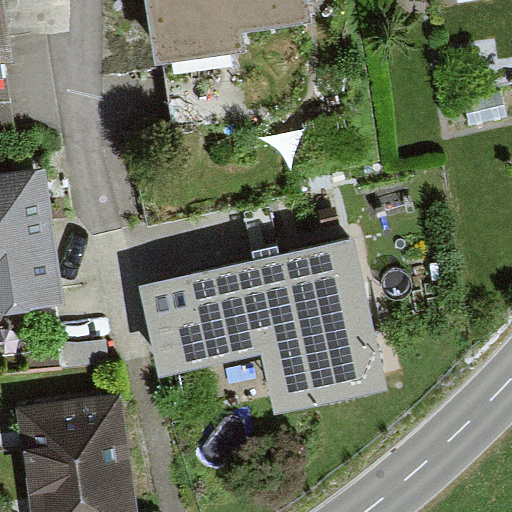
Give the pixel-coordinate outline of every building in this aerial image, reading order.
[(5,0),(0,0),(0,28),(10,27),(5,0)] [(143,0),(152,54),(234,41),(228,0),(143,0)] [(29,171),(0,175),(0,285),(44,279),(29,171)] [(354,226),(139,275),(159,363),(263,339),(276,395),(387,370),(354,226)] [(139,511),(122,386),(20,400),(35,511),(139,511)]
